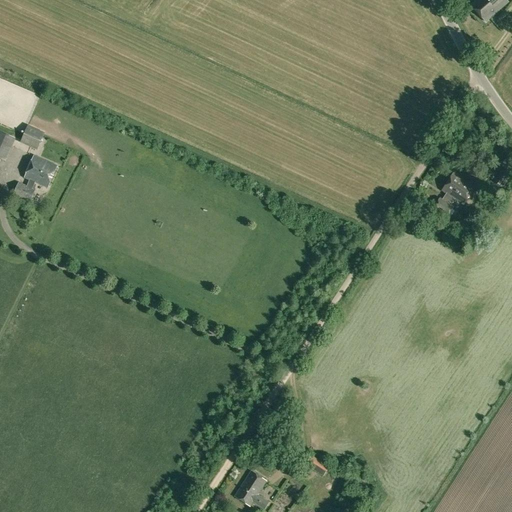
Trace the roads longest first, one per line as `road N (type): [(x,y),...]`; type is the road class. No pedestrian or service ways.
road 1 (track): [(290,367),(476,78)]
road 2 (track): [(197,511),(290,367)]
road 3 (tertiary): [(511,123),(476,78),(437,0)]
